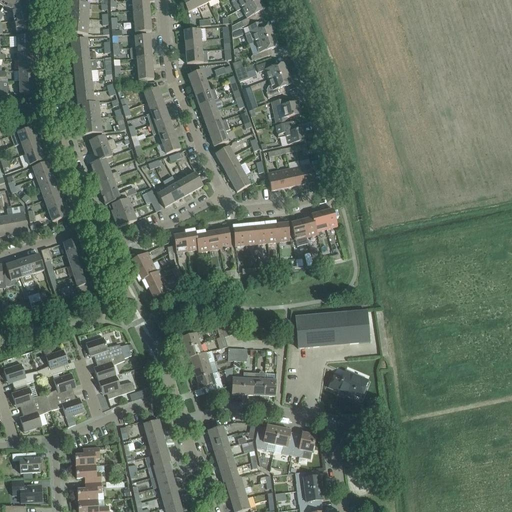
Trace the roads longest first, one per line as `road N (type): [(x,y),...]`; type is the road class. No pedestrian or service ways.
road 1 (residential): [(219,195),(240,210),(285,206),(330,187),(310,88),(277,0)]
road 2 (residential): [(341,511),(324,422),(229,409),(182,425)]
road 3 (residential): [(434,206),(412,106),(366,0)]
road 4 (residential): [(219,195),(170,79),(162,0)]
road 5 (residential): [(174,397),(103,250)]
road 6 (residential): [(424,401),(412,291),(440,274)]
road 7 (residential): [(103,250),(219,195)]
road 8 (residential): [(94,226),(53,105)]
